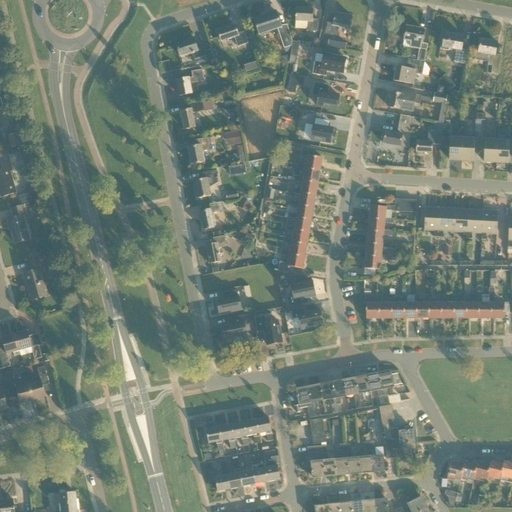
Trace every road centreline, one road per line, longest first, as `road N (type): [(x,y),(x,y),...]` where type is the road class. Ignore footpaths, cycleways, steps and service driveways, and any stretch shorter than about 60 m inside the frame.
road 1 (secondary): [(52,39),(53,91),(160,511)]
road 2 (secondary): [(168,511),(70,124),(66,76),(75,43)]
road 3 (residential): [(211,385),(146,43),(156,24),(234,0)]
road 4 (residential): [(348,359),(334,266),(350,177)]
road 5 (residential): [(350,177),(383,0)]
road 6 (residential): [(511,188),(350,177)]
road 7 (residential): [(295,495),(425,484)]
road 8 (residential): [(295,495),(275,375)]
